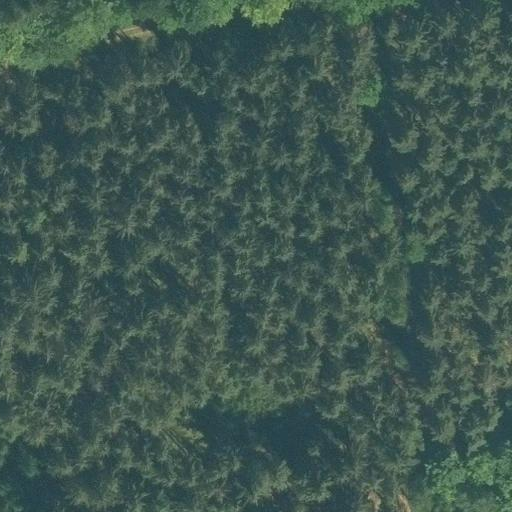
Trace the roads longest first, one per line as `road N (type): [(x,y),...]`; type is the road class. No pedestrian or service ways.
road 1 (track): [(362,0),(412,351),(445,511)]
road 2 (track): [(0,67),(306,0)]
